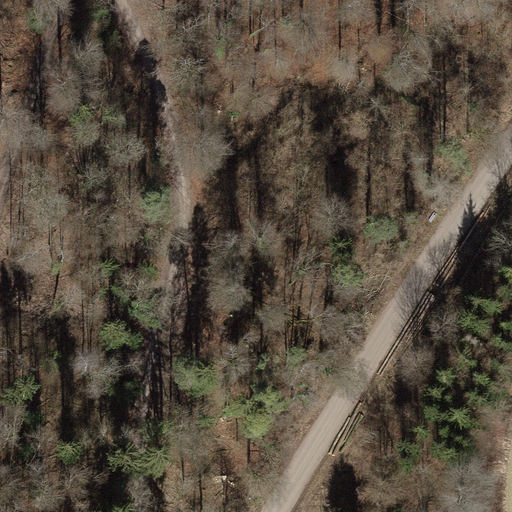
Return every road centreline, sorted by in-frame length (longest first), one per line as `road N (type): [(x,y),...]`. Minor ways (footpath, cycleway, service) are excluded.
road 1 (track): [(128,511),(183,171),(177,136),(109,0)]
road 2 (unclassified): [(511,155),(424,268),(284,511)]
road 3 (track): [(59,0),(0,178)]
